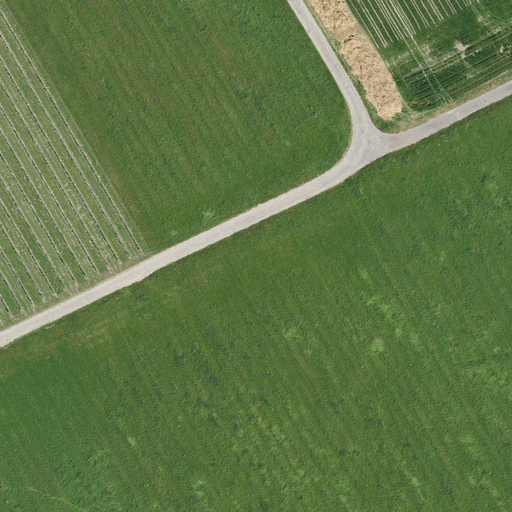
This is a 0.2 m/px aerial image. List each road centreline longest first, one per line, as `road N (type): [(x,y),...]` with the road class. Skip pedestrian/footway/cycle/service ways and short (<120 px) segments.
road 1 (track): [(0,340),(339,174),(357,155)]
road 2 (track): [(357,155),(355,104),(295,0)]
road 3 (track): [(511,87),(357,155)]
